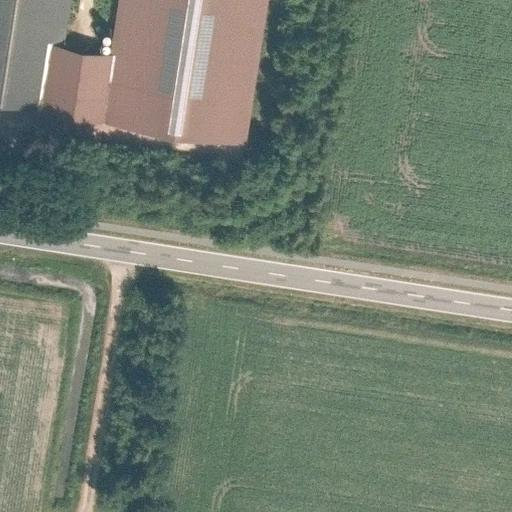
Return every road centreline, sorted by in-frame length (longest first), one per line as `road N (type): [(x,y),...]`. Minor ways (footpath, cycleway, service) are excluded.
road 1 (tertiary): [(0,232),(511,311)]
road 2 (track): [(132,231),(83,511)]
